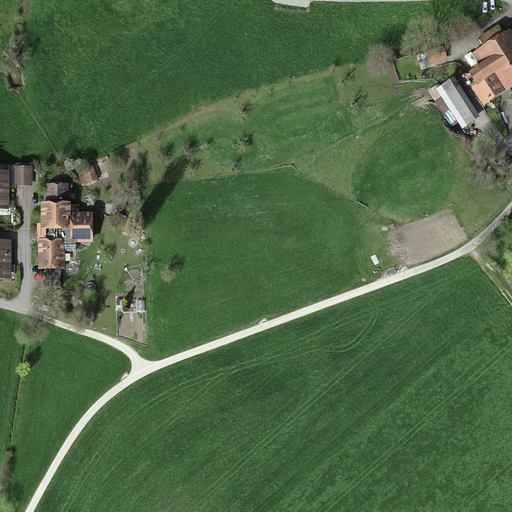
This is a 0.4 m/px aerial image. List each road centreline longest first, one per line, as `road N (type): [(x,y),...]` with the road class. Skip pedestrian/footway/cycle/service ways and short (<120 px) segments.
road 1 (track): [(34,511),(81,428),(147,373),(455,256),(511,204)]
road 2 (residential): [(319,0),(475,0)]
road 3 (residential): [(0,304),(25,311),(25,194)]
road 4 (track): [(147,373),(131,353),(25,311)]
